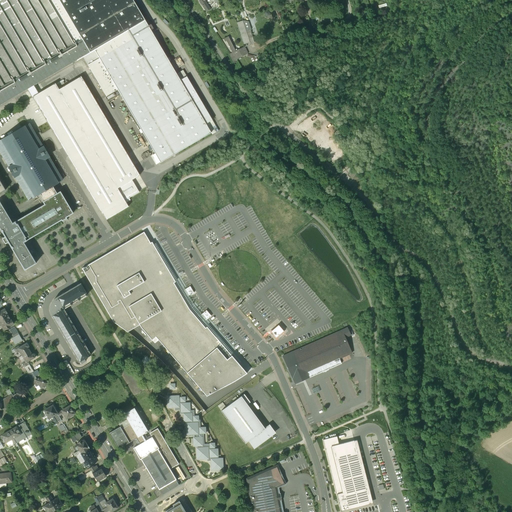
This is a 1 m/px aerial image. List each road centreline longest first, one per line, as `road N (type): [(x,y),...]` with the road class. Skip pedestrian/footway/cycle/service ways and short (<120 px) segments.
road 1 (unclassified): [(326,511),(313,451),(273,359),(182,233),(149,219),(109,241)]
road 2 (secondary): [(143,511),(16,297)]
